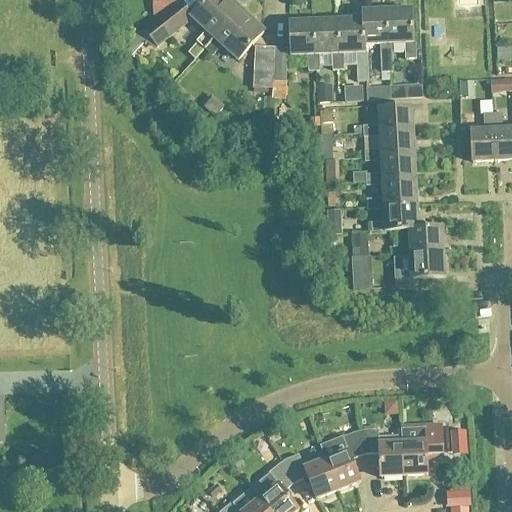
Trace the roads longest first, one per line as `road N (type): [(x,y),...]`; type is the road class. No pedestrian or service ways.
road 1 (tertiary): [(109,491),(84,0)]
road 2 (tertiary): [(505,373),(309,389),(219,437),(165,482),(109,491)]
